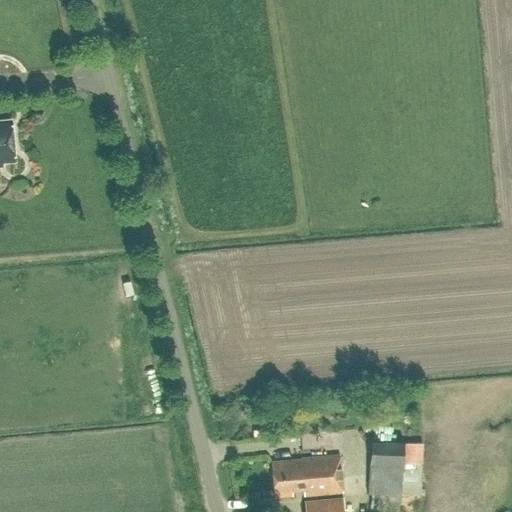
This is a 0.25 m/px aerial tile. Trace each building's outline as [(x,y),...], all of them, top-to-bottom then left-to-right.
[(0,119),(0,164),(1,164),(1,161),(14,159),(10,119),(0,119)] [(404,439),(405,462),(426,461),(425,438),(404,439)] [(400,495),(404,442),(371,440),(368,493),(400,495)] [(304,496),(342,493),(339,455),(271,462),(275,498),(293,496),(292,491),(304,490),(304,496)] [(427,463),(405,463),(404,493),(426,493),(427,463)] [(304,511),(343,511),(342,496),(304,500),(304,511)]
